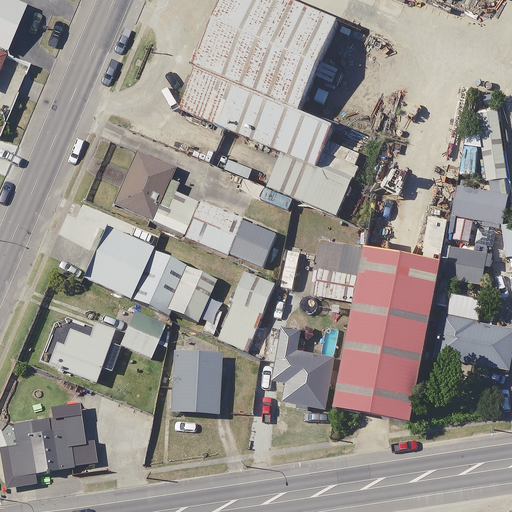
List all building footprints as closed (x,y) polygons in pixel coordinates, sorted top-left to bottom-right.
[(317,24),(255,0),(199,0),(165,86),(275,130),(317,24)] [(318,81),(337,88),(335,92),(373,107),(382,86),(326,63),(318,81)] [(275,130),(165,86),(148,127),(287,182),(304,141),(275,130)] [(483,183),(507,181),(502,113),(478,114),(483,183)] [(479,153),(465,152),(464,176),(478,176),(479,153)] [(151,184),(116,169),(94,225),(129,239),(151,184)] [(511,196),(454,185),(447,217),(504,228),(511,196)] [(221,231),(180,215),(166,249),(208,265),(221,231)] [(244,223),(230,256),(263,270),(280,232),(247,218),(244,223)] [(197,290),(88,247),(67,297),(176,340),(197,290)] [(440,264),(366,249),(333,406),(407,421),(440,264)] [(490,257),(448,249),(443,275),(485,283),(490,257)] [(277,284),(247,272),(219,340),(249,352),(277,284)] [(338,287),(301,280),(294,314),(331,321),(338,287)] [(114,335),(94,327),(60,312),(38,361),(61,372),(94,386),(102,370),(110,373),(119,351),(109,346),(114,335)] [(511,359),(511,328),(442,315),(434,355),(510,369),(511,359)] [(158,345),(127,329),(118,346),(149,362),(158,345)] [(285,406),(300,408),(299,411),(310,413),(311,410),(327,412),(334,361),(299,356),(302,334),(283,331),(275,383),(289,385),(285,406)] [(202,372),(154,368),(150,423),(197,427),(202,372)] [(8,445),(14,486),(38,482),(37,474),(87,466),(79,416),(16,426),(19,444),(8,445)]
